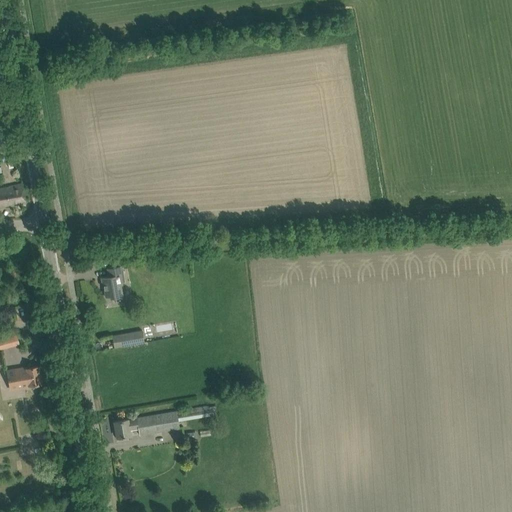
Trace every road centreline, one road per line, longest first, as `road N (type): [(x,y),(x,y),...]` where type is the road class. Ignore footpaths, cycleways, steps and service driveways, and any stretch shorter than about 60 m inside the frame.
road 1 (tertiary): [(92,511),(42,227)]
road 2 (tertiary): [(42,227),(3,0)]
